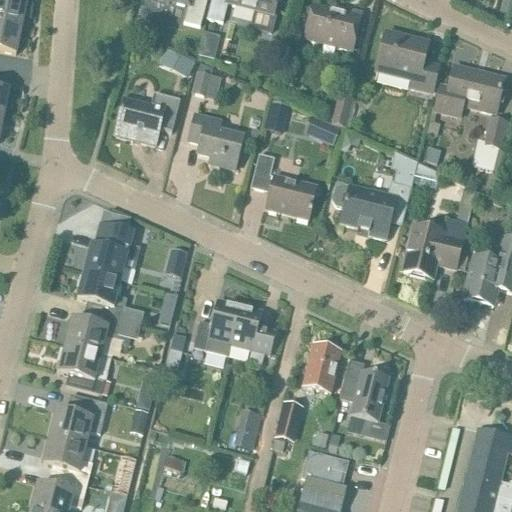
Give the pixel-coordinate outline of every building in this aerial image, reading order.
[(0,0),(0,27),(21,31),(26,5),(0,0)] [(155,0),(170,4),(188,8),(184,25),(200,29),(207,0),(155,0)] [(211,0),(208,14),(206,21),(222,25),(227,6),(273,18),(277,0),(211,0)] [(313,9),(308,29),(305,41),(352,53),(361,16),(344,12),(343,17),(313,9)] [(0,54),(15,57),(21,31),(0,27),(0,54)] [(226,38),(236,41),(239,31),(229,28),(226,38)] [(206,36),(203,54),(217,56),(220,38),(206,36)] [(386,36),(381,56),(376,75),(411,84),(410,90),(431,95),(438,69),(423,66),(428,47),(386,36)] [(158,67),(181,77),(190,81),(195,65),(188,62),(165,52),(158,67)] [(441,90),(436,109),(435,114),(460,120),(462,108),(495,117),(504,82),(454,69),(449,92),(441,90)] [(216,104),(220,82),(197,76),(192,98),(216,104)] [(0,119),(3,120),(8,94),(0,92),(0,119)] [(150,111),(143,109),(124,104),(115,139),(155,149),(159,133),(171,136),(180,104),(153,97),(150,111)] [(326,126),(344,132),(352,102),(338,98),(332,121),(327,119),(326,126)] [(274,106),(267,134),(281,137),(288,109),(274,106)] [(194,119),(193,124),(188,144),(200,147),(197,158),(219,164),(217,170),(234,174),(242,142),(218,136),(221,126),(194,119)] [(311,119),(303,137),(333,149),(340,132),(311,119)] [(499,152),(505,126),(490,122),(483,148),(499,152)] [(427,150),(423,164),(437,168),(441,154),(427,150)] [(335,191),(332,204),(336,209),(344,211),(340,227),(357,231),(368,234),(367,239),(386,243),(390,226),(401,229),(411,190),(412,187),(417,166),(394,156),(390,174),(395,175),(393,186),(390,185),(387,199),(349,190),(341,188),(335,191)] [(258,158),(255,172),(250,192),(269,196),(265,213),(308,224),(316,192),(269,180),(274,162),(258,158)] [(417,166),(412,187),(435,192),(439,177),(417,166)] [(456,272),(467,227),(473,206),(462,203),(456,225),(447,222),(443,238),(413,231),(402,276),(432,283),(436,267),(456,272)] [(473,261),(468,283),(463,302),(492,310),(499,285),(511,287),(511,223),(507,243),(504,243),(497,267),(473,261)] [(140,250),(130,248),(133,236),(100,228),(96,241),(103,242),(100,252),(90,250),(83,276),(120,285),(124,271),(134,274),(140,250)] [(185,250),(172,247),(169,260),(182,262),(185,250)] [(116,300),(120,285),(83,276),(77,302),(87,305),(85,315),(140,329),(143,317),(124,312),(126,302),(116,300)] [(170,298),(163,326),(169,328),(176,300),(170,298)] [(200,325),(195,345),(193,351),(204,353),(227,360),(230,348),(240,309),(217,304),(211,328),(200,325)] [(258,332),(262,315),(240,309),(230,348),(249,353),(246,365),(261,368),(263,358),(269,359),(275,335),(267,333),(266,334),(258,332)] [(136,344),(140,329),(85,315),(82,326),(71,323),(64,349),(101,359),(111,362),(117,339),(136,344)] [(65,389),(84,394),(102,399),(106,385),(109,375),(98,372),(101,359),(64,349),(58,375),(68,378),(65,389)] [(312,349),(302,391),(330,398),(340,356),(312,349)] [(348,419),(358,422),(377,427),(388,382),(362,375),(364,368),(349,364),(340,402),(351,405),(348,419)] [(138,400),(136,410),(146,412),(148,402),(138,400)] [(49,441),(86,450),(90,436),(100,439),(106,416),(69,406),(66,417),(55,414),(49,441)] [(282,406),(273,441),(293,446),(302,411),(282,406)] [(135,413),(132,423),(145,427),(148,416),(135,413)] [(242,414),(232,448),(252,452),(260,418),(242,414)] [(511,511),(511,488),(499,485),(506,456),(511,457),(511,440),(476,432),(475,433),(479,434),(458,511),(511,511)] [(332,436),(327,455),(336,457),(340,439),(332,436)] [(52,470),(50,480),(87,490),(96,492),(98,482),(90,478),(90,476),(92,467),(83,464),(86,450),(49,441),(42,467),(52,470)] [(282,455),(285,445),(275,443),(272,453),(282,455)] [(381,453),(369,450),(367,462),(378,465),(381,453)] [(305,484),(299,508),(297,511),(340,511),(346,493),(342,492),(349,465),(308,455),(301,483),(305,484)] [(121,460),(118,472),(133,476),(136,464),(121,460)] [(166,460),(163,471),(183,476),(185,465),(166,460)] [(237,462),(234,475),(246,478),(249,465),(237,462)] [(37,488),(30,511),(70,511),(71,510),(78,511),(81,511),(83,504),(87,490),(50,480),(47,491),(37,488)]
